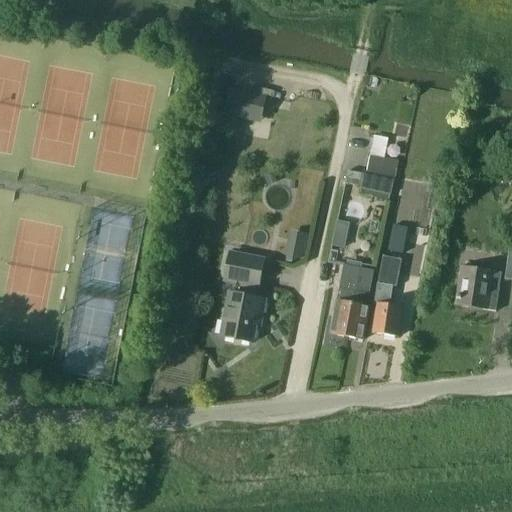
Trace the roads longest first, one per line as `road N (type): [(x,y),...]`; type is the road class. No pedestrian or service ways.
road 1 (track): [(0,10),(323,81),(349,100),(290,406)]
road 2 (unclassified): [(0,427),(213,414),(511,379)]
road 3 (track): [(511,27),(371,0)]
